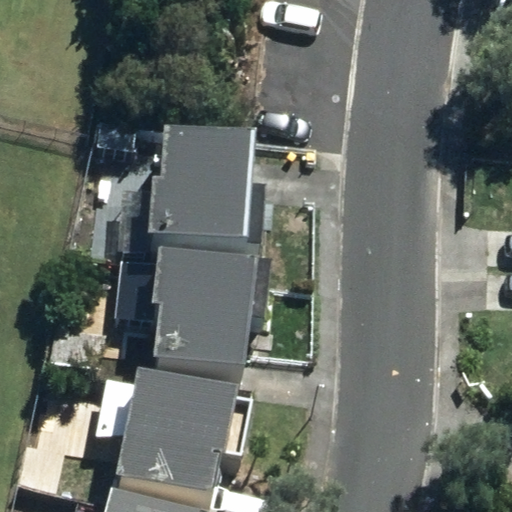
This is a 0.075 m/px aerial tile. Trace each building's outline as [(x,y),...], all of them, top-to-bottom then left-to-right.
[(144,251),(259,257),(263,196),(245,196),(248,144),(158,138),(155,192),(148,190),(144,251)] [(153,317),(148,372),(239,381),(244,332),(262,334),(267,275),(154,264),(148,316),(153,317)] [(87,350),(88,324),(69,322),(68,348),(87,350)] [(114,490),(209,506),(215,468),(221,468),(221,462),(237,464),(246,405),(131,385),(114,490)] [(104,511),(149,511),(107,501),(104,511)]
